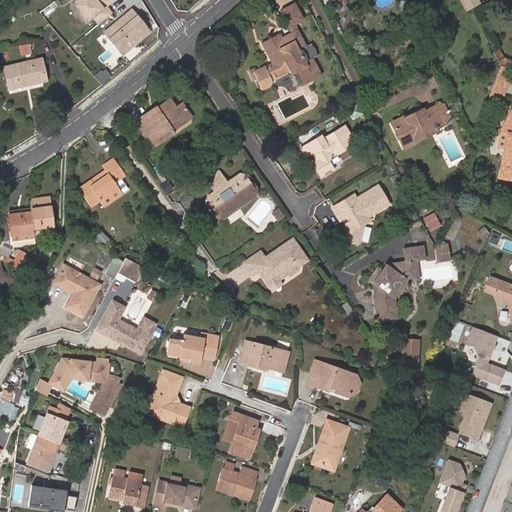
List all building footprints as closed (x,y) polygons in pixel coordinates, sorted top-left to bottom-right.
[(90,19),(96,27),(109,17),(102,9),(111,2),(109,0),(76,0),(68,7),(83,25),(90,19)] [(480,0),(461,0),(466,10),(481,2),(480,0)] [(288,29),(295,26),(304,21),(294,3),(287,8),(292,19),(285,23),(288,29)] [(126,6),(100,29),(118,50),(144,28),(126,6)] [(292,19),(287,8),(279,12),(285,23),(292,19)] [(292,35),(298,31),(295,26),(288,29),(292,35)] [(271,40),(264,43),(277,64),(284,76),(290,72),(296,69),(298,73),(304,85),(305,86),(318,79),(319,72),(313,59),(307,62),(306,56),(301,52),(307,49),(298,31),(292,35),(281,40),(273,45),(271,40)] [(279,36),(271,40),(273,45),(281,40),(279,36)] [(277,64),(264,43),(261,45),(272,66),(277,64)] [(3,67),(8,88),(45,79),(39,57),(3,67)] [(272,66),(266,70),(266,71),(272,82),(284,76),(277,64),(272,66)] [(511,71),(502,67),(499,75),(496,82),(505,85),(509,87),(510,83),(511,81),(511,71)] [(265,69),(262,70),(272,84),(272,82),(266,71),(266,70),(265,69)] [(272,84),(262,70),(254,74),(255,76),(250,78),(252,81),(256,79),(258,82),(263,91),(270,88),(272,84)] [(509,87),(505,85),(496,82),(492,93),(505,97),(508,90),(509,87)] [(179,118),(188,112),(186,108),(188,107),(186,105),(184,106),(181,103),(176,106),(170,98),(156,107),(158,110),(152,115),(150,112),(148,111),(137,119),(145,130),(144,131),(148,136),(151,134),(156,141),(172,130),(173,131),(175,129),(173,126),(181,120),(179,118)] [(417,140),(419,143),(440,133),(439,130),(447,126),(446,123),(452,121),(445,107),(440,110),(439,107),(426,114),(425,112),(406,121),(417,140)] [(190,114),(188,112),(179,118),(181,120),(190,114)] [(511,112),(500,133),(501,134),(498,148),(499,150),(504,151),(501,168),(511,170),(511,112)] [(394,127),(405,146),(417,140),(406,121),(394,127)] [(332,163),(334,152),(341,153),(349,148),(348,145),(357,140),(352,131),(350,132),(346,125),(325,137),(323,134),(302,147),(304,150),(308,157),(314,153),(318,160),(314,162),(321,172),(327,174),(328,176),(329,176),(333,172),(332,170),(333,167),(334,165),(332,163)] [(153,144),(156,141),(151,134),(148,136),(153,144)] [(406,149),(419,143),(417,140),(405,146),(406,149)] [(99,199),(102,204),(122,191),(115,181),(127,174),(115,156),(103,164),(106,168),(108,171),(99,177),(100,179),(97,181),(96,179),(94,181),(92,178),(79,187),(91,204),(99,199)] [(106,168),(92,178),(94,181),(96,179),(97,181),(100,179),(99,177),(108,171),(106,168)] [(511,180),(511,170),(501,168),(499,178),(511,180)] [(218,218),(221,216),(227,212),(228,214),(248,200),(247,198),(253,194),(256,193),(254,190),(245,177),(244,175),(241,176),(229,185),(226,181),(220,171),(206,180),(213,190),(215,189),(217,192),(209,198),(206,200),(208,202),(217,216),(218,218)] [(239,173),(226,181),(229,185),(241,176),(239,173)] [(248,174),(245,177),(254,190),(257,189),(248,174)] [(354,220),(351,222),(348,224),(353,233),(349,235),(348,239),(362,243),(367,225),(371,222),(371,221),(372,221),(370,218),(392,205),(379,185),(358,198),(356,195),(334,208),(339,216),(349,210),(354,220)] [(207,195),(209,198),(217,192),(215,189),(213,190),(207,195)] [(227,212),(221,216),(223,219),(255,197),(253,194),(247,198),(248,200),(228,214),(227,212)] [(31,198),(31,205),(31,207),(31,210),(33,227),(52,225),(50,197),(31,198)] [(214,217),(217,216),(208,202),(205,203),(214,217)] [(33,227),(31,210),(19,211),(19,208),(9,209),(11,236),(33,235),(33,227)] [(284,216),(279,209),(274,213),(279,220),(284,216)] [(349,218),(351,222),(354,220),(349,210),(339,216),(342,221),(349,218)] [(269,286),(279,280),(287,274),(291,275),(298,270),(299,266),(308,260),(293,238),(265,257),(261,250),(244,262),(253,274),(258,270),(261,268),(266,275),(263,277),(269,286)] [(436,260),(450,259),(450,242),(435,243),(436,260)] [(404,248),(406,261),(418,259),(420,259),(419,246),(404,248)] [(0,281),(0,286),(7,290),(9,286),(12,287),(17,279),(9,275),(10,273),(2,269),(0,262),(0,259),(1,258),(0,257),(0,281)] [(400,319),(397,298),(394,297),(407,278),(402,274),(420,272),(418,259),(406,261),(387,263),(383,270),(378,267),(370,280),(376,283),(379,285),(380,295),(377,295),(375,295),(379,322),(400,319)] [(81,312),(99,282),(63,261),(56,274),(74,285),(72,290),(64,302),(81,312)] [(40,279),(46,268),(36,262),(30,273),(40,279)] [(140,274),(132,269),(130,272),(120,265),(118,269),(135,280),(140,274)] [(394,297),(397,298),(410,281),(421,279),(420,272),(402,274),(407,278),(394,297)] [(72,290),(74,285),(56,274),(53,279),(72,290)] [(511,282),(491,274),(485,288),(498,293),(497,297),(511,303),(511,309),(511,282)] [(282,285),(279,280),(269,286),(272,291),(282,285)] [(140,354),(156,324),(144,318),(138,330),(119,320),(125,307),(113,301),(98,331),(140,354)] [(501,383),(506,367),(490,362),(499,334),(471,325),(465,342),(478,346),(469,373),(501,383)] [(183,342),(179,342),(173,341),(169,343),(167,351),(171,356),(180,357),(181,356),(191,358),(190,363),(201,364),(202,357),(203,355),(210,356),(214,335),(202,333),(201,337),(185,335),(183,341),(183,342)] [(203,355),(202,357),(215,359),(220,336),(214,335),(210,356),(203,355)] [(418,375),(419,340),(404,340),(403,375),(418,375)] [(279,361),(286,363),(289,352),(247,341),(242,361),(249,363),(248,365),(257,368),(258,364),(266,366),(277,369),(279,361)] [(62,359),(49,383),(60,390),(68,373),(88,376),(89,373),(111,375),(112,364),(62,359)] [(284,371),(286,363),(279,361),(277,369),(284,371)] [(350,397),(358,376),(316,361),(307,383),(329,391),(330,388),(335,390),(334,392),(350,397)] [(164,370),(150,404),(157,407),(159,410),(157,414),(184,424),(191,408),(177,402),(174,399),(183,378),(164,370)] [(68,373),(60,390),(64,392),(71,379),(110,383),(111,375),(89,373),(88,376),(68,373)] [(362,385),(358,376),(350,397),(359,393),(362,385)] [(104,388),(102,391),(108,394),(106,398),(114,402),(117,395),(104,388)] [(108,394),(102,391),(93,409),(106,416),(114,402),(106,398),(108,394)] [(479,439),(494,401),(467,391),(453,429),(479,439)] [(3,397),(0,406),(0,413),(15,419),(21,404),(3,397)] [(157,407),(150,404),(147,414),(183,428),(184,424),(157,414),(159,410),(157,407)] [(254,437),(257,438),(260,430),(255,428),(258,421),(232,411),(229,419),(238,422),(227,451),(248,459),(255,444),(252,443),(254,437)] [(66,422),(46,414),(27,464),(47,471),(66,422)] [(321,445),(315,461),(334,469),(350,428),(328,420),(319,444),(321,445)] [(444,427),(440,439),(455,444),(459,431),(444,427)] [(313,460),(315,461),(321,445),(319,444),(313,460)] [(439,481),(447,483),(436,511),(453,511),(470,464),(448,456),(439,481)] [(217,489),(249,500),(258,473),(242,468),(240,474),(224,469),(217,489)] [(141,482),(112,475),(107,498),(122,501),(122,503),(136,506),(136,508),(143,509),(149,486),(141,484),(141,482)] [(180,503),(180,506),(195,509),(200,489),(186,486),(185,488),(160,482),(155,504),(162,506),(163,502),(174,504),(174,501),(180,503)] [(27,485),(19,483),(15,499),(23,501),(27,485)] [(64,510),(67,494),(68,489),(52,486),(52,489),(32,485),(29,502),(49,505),(49,508),(64,510)] [(499,511),(502,511),(509,495),(507,493),(499,511)] [(397,511),(401,508),(387,495),(375,508),(372,505),(366,511),(365,511),(397,511)] [(511,511),(511,495),(509,495),(502,511),(511,511)] [(330,511),(333,505),(313,498),(307,511),(330,511)]
